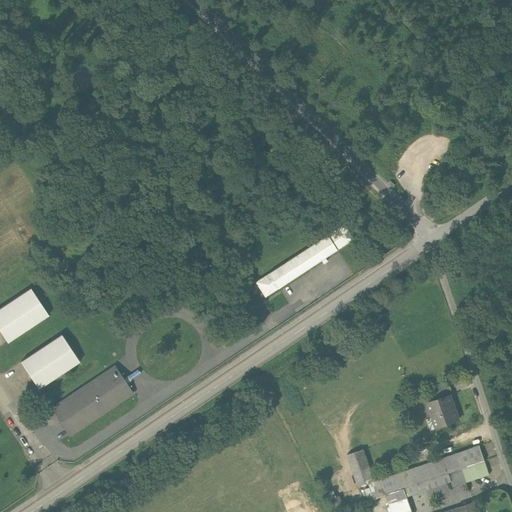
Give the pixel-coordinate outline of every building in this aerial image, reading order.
[(352,239),(343,225),(256,283),(265,296),(352,239)] [(47,316),(29,289),(0,308),(0,333),(7,343),(47,316)] [(78,363),(61,337),(21,363),(38,389),(78,363)] [(132,394),(115,367),(52,409),(69,435),(132,394)] [(435,393),(448,391),(447,385),(434,388),(435,393)] [(450,395),(428,403),(433,418),(436,428),(459,419),(450,395)] [(366,451),(346,457),(356,492),(367,488),(375,486),(366,451)] [(482,474),(476,455),(375,486),(367,488),(372,504),(386,500),(389,511),(418,511),(413,494),(482,474)] [(480,511),(477,501),(444,511),(480,511)]
